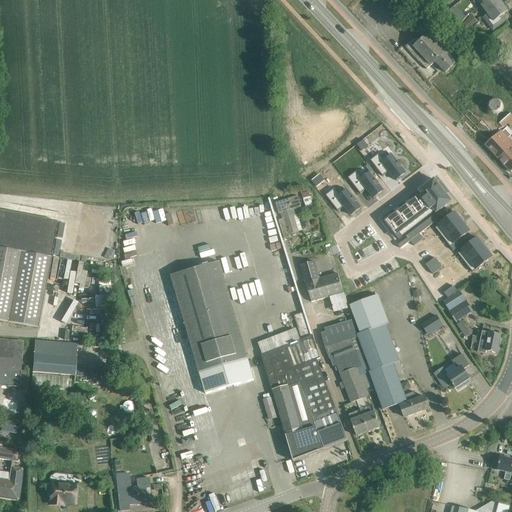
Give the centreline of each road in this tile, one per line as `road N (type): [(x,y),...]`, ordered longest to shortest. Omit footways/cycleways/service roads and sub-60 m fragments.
road 1 (primary): [(444,148),(308,0)]
road 2 (unclassified): [(336,481),(456,431),(491,405)]
road 3 (residential): [(444,148),(341,237)]
